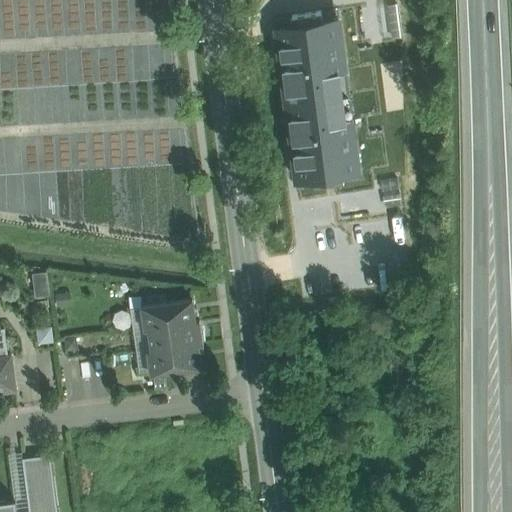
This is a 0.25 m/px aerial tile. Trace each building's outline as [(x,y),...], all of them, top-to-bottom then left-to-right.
[(367,0),(368,10),(400,9),(399,0),(367,0)] [(292,24),(277,26),(281,56),(284,56),(286,66),(282,67),(286,103),(349,95),(348,93),(342,94),(339,73),(345,72),(338,18),(323,20),(322,12),(291,16),(292,24)] [(297,150),(293,150),(297,180),(313,178),(314,186),(344,183),(343,174),(359,172),(352,118),(345,119),(342,98),(349,97),(349,95),(286,103),(291,140),(295,139),(297,150)] [(193,296),(142,303),(146,327),(150,326),(196,319),(196,318),(193,296)] [(196,319),(150,326),(152,347),(153,348),(199,341),(199,342),(203,341),(203,338),(205,338),(204,330),(202,330),(200,318),(196,318),(196,319)] [(0,355),(8,354),(5,327),(0,327),(0,355)] [(65,335),(67,343),(78,341),(79,347),(101,342),(97,328),(65,335)] [(199,341),(153,348),(152,347),(149,347),(152,371),(202,364),(199,342),(199,341)] [(0,355),(0,390),(15,388),(11,354),(8,354),(0,355)] [(50,452),(23,456),(26,479),(39,477),(39,480),(54,478),(50,452)] [(39,480),(39,477),(26,479),(29,508),(29,511),(58,511),(54,478),(39,480)] [(16,497),(0,499),(0,511),(29,511),(29,508),(17,509),(16,497)]
